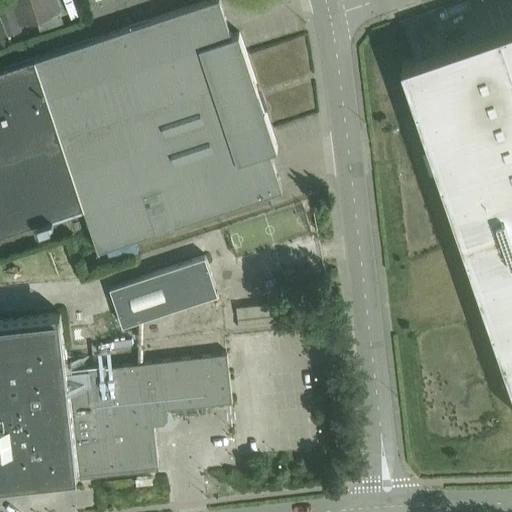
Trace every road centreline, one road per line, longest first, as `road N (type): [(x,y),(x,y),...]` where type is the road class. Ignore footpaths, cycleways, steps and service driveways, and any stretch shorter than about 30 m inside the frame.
road 1 (unclassified): [(388,506),(329,15)]
road 2 (unclassified): [(388,506),(511,503)]
